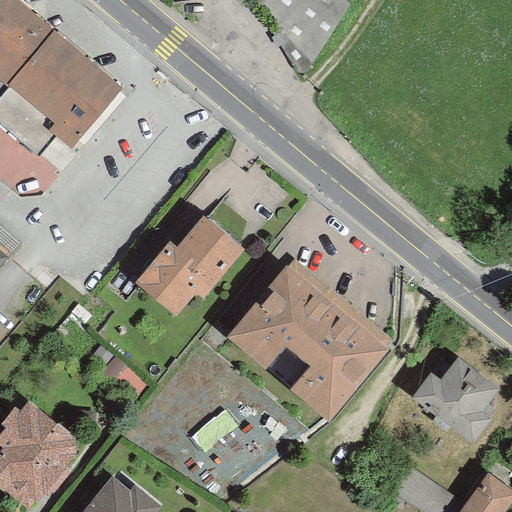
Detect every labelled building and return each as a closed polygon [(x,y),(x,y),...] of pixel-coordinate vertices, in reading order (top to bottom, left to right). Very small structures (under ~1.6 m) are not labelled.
[(71,143),(116,89),(7,0),(0,0),(0,122),(40,155),(59,132),(71,143)] [(251,0),(279,29),(273,33),(294,69),(300,73),(307,71),(350,5),(344,0),(251,0)] [(201,290),(237,245),(207,220),(179,252),(172,246),(142,281),(173,306),(193,283),(201,290)] [(382,350),(285,270),(231,335),(264,362),(285,337),(316,363),(295,388),(328,415),(382,350)] [(84,324),(91,317),(77,305),(71,312),(84,324)] [(215,355),(231,335),(211,319),(195,338),(215,355)] [(147,385),(115,358),(98,378),(130,405),(147,385)] [(438,412),(451,422),(472,438),(488,418),(478,411),(495,388),(459,361),(441,384),(431,376),(416,396),(438,412)] [(0,469),(30,494),(67,451),(65,435),(28,405),(4,435),(13,443),(0,458),(0,469)] [(446,430),(451,422),(438,412),(432,420),(446,430)] [(455,511),(463,502),(403,462),(385,489),(386,492),(383,496),(401,508),(404,501),(422,511),(455,511)] [(465,511),(498,511),(511,493),(489,477),(485,483),(465,511)] [(465,511),(485,483),(479,478),(455,511),(465,511)] [(130,495),(112,480),(85,511),(149,511),(155,505),(136,489),(130,495)]
